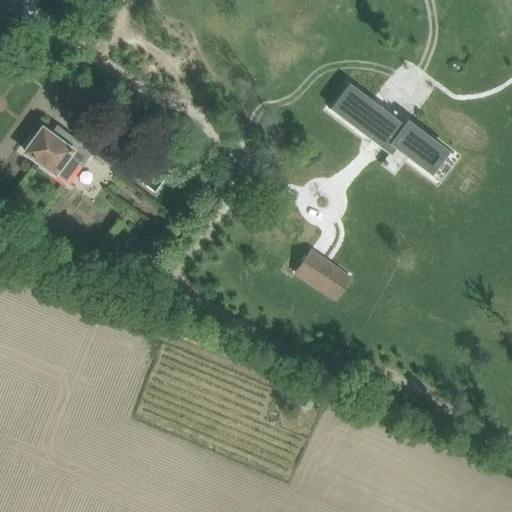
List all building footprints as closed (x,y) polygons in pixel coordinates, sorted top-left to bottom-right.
[(65,98),(95,118),(108,99),(78,79),(65,98)] [(348,85),(329,111),(377,147),(382,140),(427,173),(432,167),(434,169),(440,160),(438,159),(445,150),(410,123),(408,124),(395,114),(396,113),(394,111),(390,116),(348,85)] [(25,153),(42,165),(55,174),(65,181),(78,164),(82,167),(89,156),(93,159),(95,155),(110,166),(122,149),(90,125),(78,142),(57,127),(50,136),(42,130),(25,153)] [(349,251),(377,266),(400,221),(372,207),(349,251)] [(312,249),(294,274),(335,300),(352,276),(312,249)]
